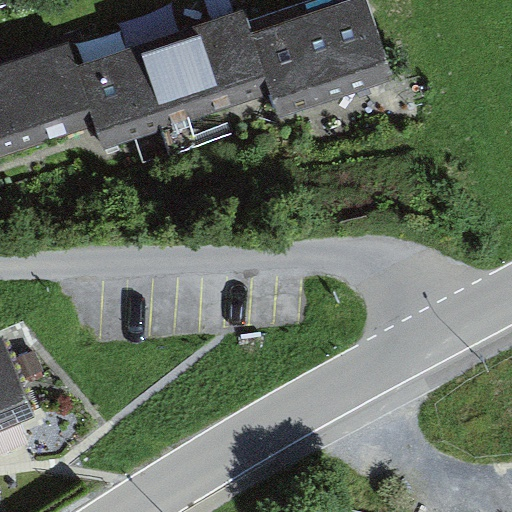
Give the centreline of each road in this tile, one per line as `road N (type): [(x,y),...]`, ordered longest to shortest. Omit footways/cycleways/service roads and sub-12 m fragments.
road 1 (residential): [(0,269),(348,260),(398,274),(442,331)]
road 2 (tertiary): [(442,331),(147,511)]
